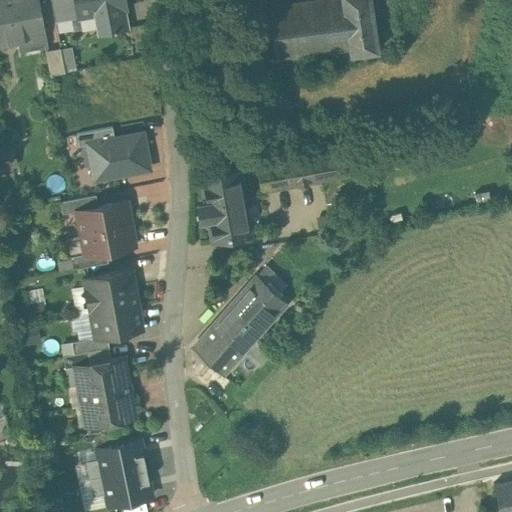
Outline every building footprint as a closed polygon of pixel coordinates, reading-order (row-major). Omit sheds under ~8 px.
[(38,0),(0,0),(0,42),(45,34),(38,0)] [(123,0),(75,0),(78,16),(101,11),(105,30),(113,28),(113,30),(115,29),(115,28),(126,26),(123,12),(122,7),(125,7),(123,0)] [(301,0),(268,5),(275,57),(350,47),(351,50),(375,47),(369,0),(301,0)] [(59,47),(45,49),(50,73),(64,70),(59,47)] [(88,141),(95,177),(150,168),(144,131),(88,141)] [(334,151),(258,166),(262,190),(339,175),(334,151)] [(235,170),(202,176),(214,238),(247,232),(235,170)] [(95,193),(60,200),(62,213),(75,210),(75,209),(97,205),(95,193)] [(97,205),(75,209),(75,210),(79,231),(130,221),(126,199),(97,205)] [(130,221),(79,231),(83,252),(83,253),(105,249),(134,243),(130,221)] [(105,249),(83,253),(83,252),(70,255),(72,268),(107,261),(105,249)] [(286,284),(265,264),(256,274),(277,294),(286,284)] [(130,269),(83,277),(90,313),(137,304),(130,269)] [(256,274),(225,309),(255,336),(286,301),(277,294),(256,274)] [(137,304),(90,313),(94,336),(106,334),(142,328),(137,304)] [(255,336),(225,309),(192,347),(221,374),(255,336)] [(94,336),(71,340),(73,353),(88,350),(108,346),(106,334),(94,336)] [(73,353),(62,355),(64,367),(74,365),(90,361),(88,350),(73,353)] [(90,361),(74,365),(85,423),(134,414),(123,355),(90,361)] [(139,438),(96,447),(98,458),(87,460),(90,478),(145,466),(139,438)] [(145,466),(90,478),(94,495),(105,493),(108,503),(151,494),(145,466)] [(511,511),(511,479),(493,483),(499,511),(511,511)]
